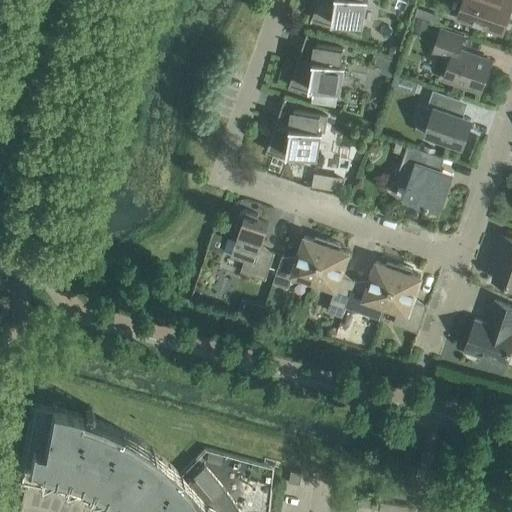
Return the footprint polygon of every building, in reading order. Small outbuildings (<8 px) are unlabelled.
[(318,0),(312,17),(333,25),(333,23),(334,19),(363,24),(366,0),(318,0)] [(511,0),(463,0),(457,17),(503,33),(511,3),(511,0)] [(444,77),(481,90),(482,90),(492,60),(460,49),(464,35),(441,27),(433,51),(447,56),(449,62),(444,77)] [(346,64),(346,63),(341,62),(344,47),(318,43),(315,58),(314,57),(314,59),(315,59),(314,63),(298,60),(290,84),(310,91),(311,90),(310,89),(312,85),(340,90),(345,64),(346,64)] [(397,75),(393,87),(400,90),(404,78),(397,75)] [(463,146),(472,119),(456,113),(460,100),(434,91),(430,105),(434,106),(425,133),(463,146)] [(326,131),(329,115),(295,109),(292,124),(291,124),(291,125),(292,125),(292,129),(275,126),(267,150),(287,157),(288,156),(287,156),(289,151),(317,156),(322,130),(326,131)] [(397,140),(394,150),(404,154),(408,143),(397,140)] [(396,162),(401,164),(400,168),(399,172),(399,176),(400,180),(400,184),(402,184),(401,181),(407,184),(403,196),(402,196),(402,197),(428,206),(430,201),(442,206),(451,180),(437,175),(439,169),(440,170),(444,156),(408,143),(404,154),(401,162),(397,161),(396,162)] [(335,191),(340,192),(343,178),(337,177),(335,191)] [(266,278),(275,251),(261,246),(269,222),(258,219),(259,214),(247,210),(244,210),(242,211),(240,213),(236,226),(240,227),(232,251),(246,256),(241,270),(266,278)] [(315,280),(329,238),(316,234),(315,238),(305,235),(297,259),(283,254),(273,281),(289,286),(294,272),(315,280)] [(511,237),(504,235),(499,251),(502,252),(493,277),(511,283),(511,237)] [(342,242),(329,238),(315,280),(336,287),(328,310),(343,315),(346,306),(355,279),(341,274),(350,250),(340,247),(342,242)] [(387,304),(401,263),(388,258),(386,263),(377,259),(369,284),(355,279),(346,306),(370,314),(375,300),(387,304)] [(414,267),(401,263),(387,304),(398,308),(393,322),(418,331),(428,304),(413,299),(422,275),(412,271),(414,267)] [(476,318),(465,349),(467,350),(467,352),(468,354),(475,357),(477,356),(478,354),(507,364),(511,347),(511,304),(495,299),(487,322),(476,318)] [(337,330),(334,340),(344,343),(346,338),(343,332),(337,330)] [(205,446),(180,472),(175,467),(170,463),(164,458),(159,454),(152,449),(146,445),(141,441),(135,437),(129,434),(115,426),(108,423),(102,421),(95,418),(89,416),(79,413),(71,411),(63,409),(55,407),(34,403),(20,480),(37,483),(48,485),(59,488),(69,492),(79,496),(89,501),(103,510),(106,511),(269,511),(274,465),(205,446)] [(299,484),(301,473),(290,471),(288,482),(299,484)]
